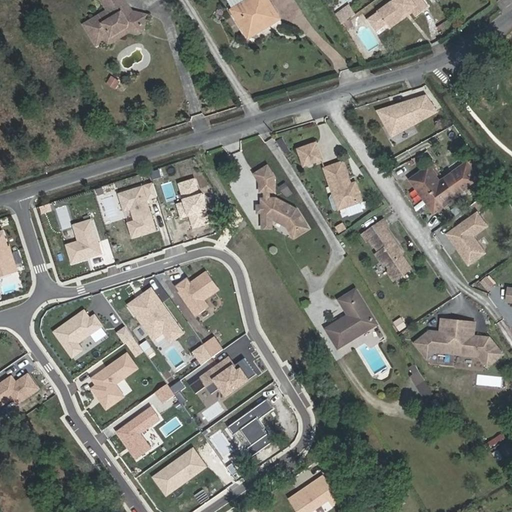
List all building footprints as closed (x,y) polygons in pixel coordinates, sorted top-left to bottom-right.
[(125,0),(102,0),(109,12),(85,26),(97,47),(106,42),(129,30),(130,25),(146,28),(148,17),(133,14),(131,15),(129,11),(130,8),(125,0)] [(270,0),(249,0),(233,10),(248,35),(265,26),(266,27),(281,19),(270,0)] [(379,12),(369,19),(378,32),(388,25),(403,14),(404,16),(418,5),(423,12),(430,7),(424,0),(396,0),(394,1),(379,12)] [(337,12),(343,20),(356,12),(350,3),(337,12)] [(388,25),(391,28),(414,12),(417,16),(423,12),(418,5),(404,16),(403,14),(388,25)] [(106,42),(109,46),(130,35),(140,36),(145,33),(146,28),(130,25),(129,30),(106,42)] [(121,83),(113,78),(110,83),(117,88),(121,83)] [(417,98),(379,110),(393,135),(437,110),(427,96),(417,99),(417,98)] [(299,149),(305,166),(323,159),(317,143),(299,149)] [(325,168),(334,195),(341,193),(345,207),(363,201),(357,182),(352,184),(344,161),(325,168)] [(436,213),(481,181),(468,163),(441,182),(430,167),(411,180),(436,213)] [(270,166),(257,174),(262,183),(276,176),(270,166)] [(262,183),(262,191),(267,191),(270,191),(276,191),(276,176),(262,183)] [(195,178),(180,183),(185,201),(178,203),(182,216),(190,214),(193,213),(194,217),(191,217),(194,226),(210,221),(206,209),(208,208),(203,193),(200,194),(195,178)] [(158,195),(154,182),(145,185),(149,198),(158,195)] [(156,229),(143,186),(120,193),(125,210),(132,208),(136,220),(129,222),(133,236),(156,229)] [(287,227),(294,238),(308,229),(297,210),(276,199),(271,199),(267,199),(262,199),(263,206),(263,219),(272,219),(273,219),(287,227)] [(68,204),(58,207),(64,226),(74,223),(68,204)] [(487,225),(478,212),(448,233),(454,241),(456,240),(460,245),(458,246),(470,263),(485,252),(474,235),(487,225)] [(102,252),(92,218),(74,224),(79,240),(67,244),(73,261),(87,257),(87,255),(93,252),(94,254),(102,252)] [(263,219),(263,228),(272,228),(272,219),(263,219)] [(345,228),(342,223),(334,227),(337,232),(345,228)] [(404,255),(405,252),(400,246),(397,245),(395,242),(395,239),(387,228),(382,231),(378,225),(363,235),(368,241),(371,239),(379,251),(376,254),(381,261),(385,262),(390,269),(389,273),(394,281),(413,268),(404,255)] [(3,230),(0,230),(0,275),(18,270),(10,245),(8,246),(3,230)] [(182,280),(175,285),(196,314),(209,305),(204,299),(219,288),(207,271),(192,281),(189,278),(183,282),(182,280)] [(137,298),(130,303),(154,338),(164,330),(171,340),(184,332),(152,287),(144,293),(146,295),(139,300),(137,298)] [(339,347),(378,323),(357,289),(340,300),(350,315),(327,328),(339,347)] [(85,309),(55,331),(73,356),(84,349),(79,342),(103,325),(95,314),(90,317),(88,319),(86,316),(88,314),(85,309)] [(451,321),(443,320),(441,333),(450,334),(451,321)] [(437,352),(456,355),(460,322),(451,321),(450,334),(441,333),(431,332),(416,343),(428,359),(437,352)] [(460,322),(456,355),(480,358),(488,369),(504,357),(491,340),(475,337),(467,336),(469,323),(460,322)] [(477,325),(469,323),(467,336),(475,337),(477,325)] [(134,336),(127,326),(119,332),(126,342),(134,336)] [(86,348),(97,341),(93,335),(82,341),(86,348)] [(137,336),(128,340),(136,355),(144,350),(137,336)] [(224,348),(216,337),(205,345),(213,356),(224,348)] [(213,356),(204,344),(194,351),(203,363),(213,356)] [(138,367),(128,353),(93,377),(98,384),(93,387),(108,407),(125,395),(116,383),(138,367)] [(235,364),(230,356),(201,377),(207,385),(212,393),(222,386),(227,394),(249,378),(242,368),(235,372),(232,367),(235,364)] [(235,364),(232,367),(235,372),(242,368),(249,378),(257,373),(246,357),(235,364)] [(413,374),(419,370),(416,364),(409,367),(413,374)] [(419,386),(426,381),(419,370),(413,374),(412,375),(419,386)] [(13,375),(0,384),(0,405),(14,396),(18,402),(39,388),(29,373),(17,382),(15,383),(13,380),(15,379),(13,375)] [(207,385),(201,377),(191,384),(197,392),(207,385)] [(427,399),(434,394),(426,381),(419,386),(427,399)] [(165,402),(177,393),(168,382),(156,392),(165,402)] [(268,397),(228,425),(234,433),(241,428),(252,443),(247,447),(252,455),(275,439),(269,431),(268,432),(265,427),(266,426),(260,417),(275,407),(268,397)] [(153,404),(117,429),(138,459),(155,447),(145,432),(164,418),(153,404)] [(511,451),(507,444),(501,448),(507,456),(511,452),(511,451)] [(207,465),(194,447),(155,475),(168,493),(185,481),(183,479),(187,476),(188,478),(207,465)] [(507,456),(501,448),(493,453),(499,462),(507,456)] [(317,477),(288,497),(298,511),(324,511),(343,499),(325,473),(318,478),(317,477)]
